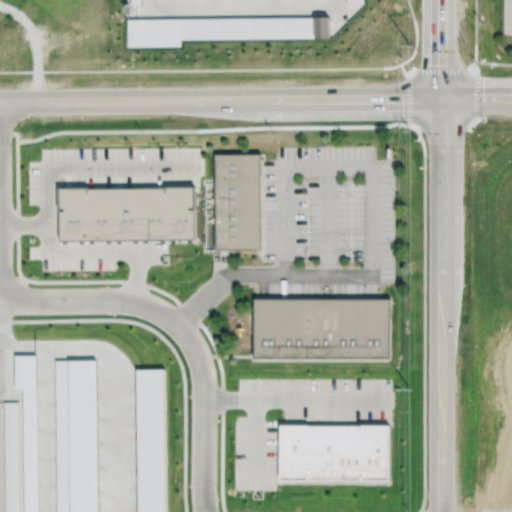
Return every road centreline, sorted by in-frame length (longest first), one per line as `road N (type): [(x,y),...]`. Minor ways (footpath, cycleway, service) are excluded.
road 1 (secondary): [(442,100),(0,101)]
road 2 (tertiary): [(442,100),(440,511)]
road 3 (residential): [(177,324),(202,380),(205,511)]
road 4 (residential): [(0,300),(123,300),(177,324)]
